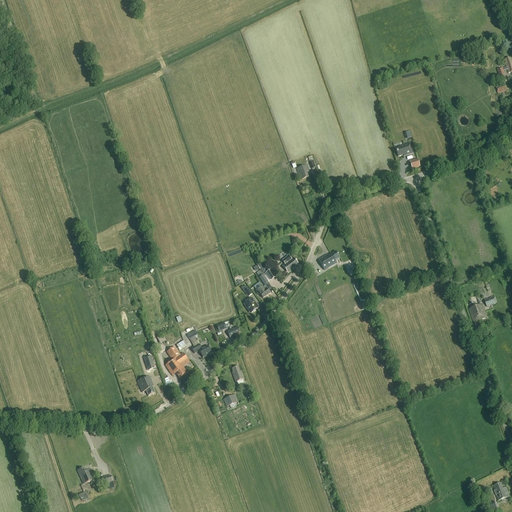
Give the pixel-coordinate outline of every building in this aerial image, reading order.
[(507,82),(503,71),(507,70),(508,73),(511,72),(511,62),(511,63),(510,58),(504,60),(506,68),(503,69),(502,68),(497,69),(502,83),(507,82)] [(497,94),(506,91),(504,84),(495,87),(497,94)] [(410,144),(399,147),(400,148),(395,149),(398,158),(403,156),(403,157),(413,154),(410,144)] [(412,169),(420,167),(417,160),(410,162),(412,169)] [(307,172),(309,172),(306,166),(297,169),(298,173),(299,173),(301,180),(308,177),(307,172)] [(319,260),(324,270),(336,263),(335,261),(340,259),(336,251),(328,256),(328,255),(319,260)] [(292,260),(289,256),(287,257),(287,258),(282,262),(284,265),(283,266),(288,273),(293,269),(292,268),(298,264),(293,258),(292,260)] [(271,281),(276,277),(271,270),(265,274),(271,281)] [(263,275),(259,278),(265,286),(268,283),(263,275)] [(270,294),(267,289),(265,287),(263,288),(262,287),(256,292),(259,295),(260,295),(263,299),(270,294)] [(497,304),(495,297),(490,298),(490,299),(488,300),(488,299),(484,301),(487,307),(497,304)] [(258,309),(254,304),(255,303),(252,298),(244,304),(251,314),(253,312),(254,312),(256,311),(256,310),(258,309)] [(474,322),(487,318),(482,305),(477,307),(476,303),(470,305),(472,309),(469,310),(474,322)] [(229,323),(228,322),(216,326),(218,332),(229,328),(228,325),(227,323),(229,323)] [(235,335),(240,332),(237,327),(226,331),(230,339),(236,337),(235,335)] [(195,331),(187,336),(189,340),(190,340),(194,337),(198,335),(195,331)] [(166,341),(163,335),(157,338),(160,344),(164,342),(166,341)] [(199,345),(198,344),(194,337),(190,340),(194,348),(192,349),(194,354),(199,351),(200,353),(203,358),(211,353),(207,346),(201,350),(199,345)] [(176,346),(179,351),(186,346),(184,342),(183,341),(176,346)] [(166,353),(172,361),(165,366),(172,376),(176,374),(179,379),(186,374),(184,371),(185,370),(183,367),(190,363),(183,353),(180,356),(174,347),(166,353)] [(144,358),(147,367),(154,365),(151,355),(144,358)] [(235,383),(244,380),(241,372),(239,372),(238,367),(231,369),(233,372),(232,373),(235,383)] [(152,387),(154,386),(152,382),(151,381),(150,376),(137,382),(142,393),(146,391),(148,396),(155,393),(153,390),(152,387)] [(168,377),(163,379),(166,386),(173,384),(172,381),(168,377)] [(226,407),(237,402),(234,395),(223,400),(226,407)] [(83,484),(93,479),(89,469),(85,471),(83,467),(77,470),(83,484)] [(498,501),(510,497),(506,488),(503,489),(501,484),(493,486),(495,492),(495,493),(498,501)] [(84,494),(84,492),(79,494),(80,498),(81,501),(88,499),(87,496),(86,493),(84,494)] [(496,508),(494,501),(484,505),(486,511),(496,508)]
